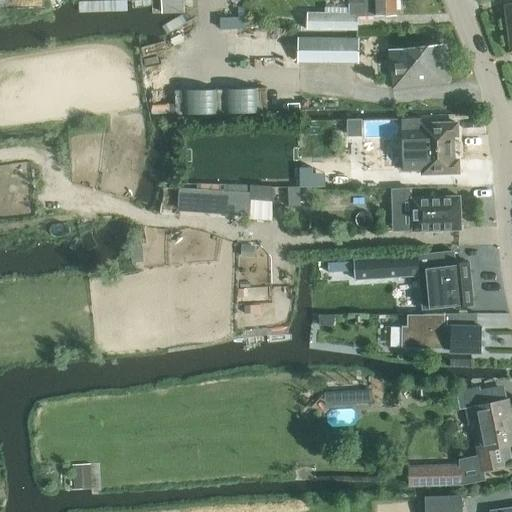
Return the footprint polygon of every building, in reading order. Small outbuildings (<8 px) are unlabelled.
[(185,12),(184,0),(161,0),(162,13),(185,12)] [(308,13),(307,28),(358,29),(358,16),(397,14),(396,0),(349,0),(350,14),(308,13)] [(299,58),(357,58),(357,40),(299,39),(299,58)] [(394,88),(448,83),(443,45),(389,50),(394,88)] [(258,108),(257,93),(221,94),(222,109),(258,108)] [(182,101),(158,103),(159,112),(182,110),(182,101)] [(353,119),(348,123),(348,130),(353,134),(360,134),(365,130),(365,123),(360,118),(353,119)] [(421,122),(402,122),(404,170),(422,170),(422,174),(435,174),(436,173),(444,172),(446,173),(459,173),(459,160),(454,160),(454,136),(458,136),(458,123),(421,124),(421,122)] [(342,169),(301,169),(301,186),(342,186),(342,169)] [(251,191),(251,199),(272,201),(272,186),(271,186),(251,185),(251,191)] [(300,186),(288,187),(289,206),(301,206),(300,186)] [(178,205),(178,210),(248,214),(248,209),(250,209),(251,199),(251,191),(179,187),(178,205)] [(414,197),(412,197),(413,230),(461,229),(460,196),(424,197),(424,188),(414,188),(414,197)] [(243,245),(242,256),(253,256),(254,245),(243,245)] [(456,250),(418,254),(418,255),(418,260),(419,276),(423,309),(473,304),(469,262),(457,264),(456,250)] [(418,255),(355,260),(355,265),(356,278),(356,280),(419,276),(418,260),(418,255)] [(336,322),(335,311),(319,312),(320,324),(336,322)] [(401,348),(444,349),(444,337),(452,337),(451,351),(481,352),(481,327),(445,326),(445,317),(407,316),(407,328),(401,328),(401,348)] [(450,358),(450,365),(471,366),(472,358),(450,358)] [(445,386),(422,387),(422,400),(446,399),(445,386)] [(479,450),(480,454),(483,471),(504,466),(500,447),(511,444),(511,426),(510,418),(511,418),(511,416),(509,399),(483,404),(480,387),(457,392),(460,409),(468,408),(471,425),(477,423),(482,449),(479,450)] [(373,390),(356,391),(356,403),(373,402),(373,390)] [(483,471),(480,454),(461,458),(461,466),(410,467),(410,485),(461,484),(485,479),(483,471)] [(91,464),(73,465),(74,490),(92,489),(91,464)] [(426,511),(462,511),(461,496),(426,498),(426,511)]
